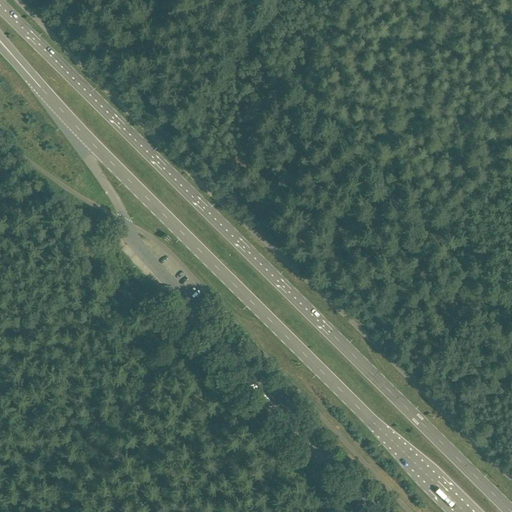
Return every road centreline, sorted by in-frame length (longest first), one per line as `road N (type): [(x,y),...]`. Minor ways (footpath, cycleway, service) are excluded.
road 1 (primary): [(511,511),(0,6)]
road 2 (primary): [(31,78),(463,511)]
